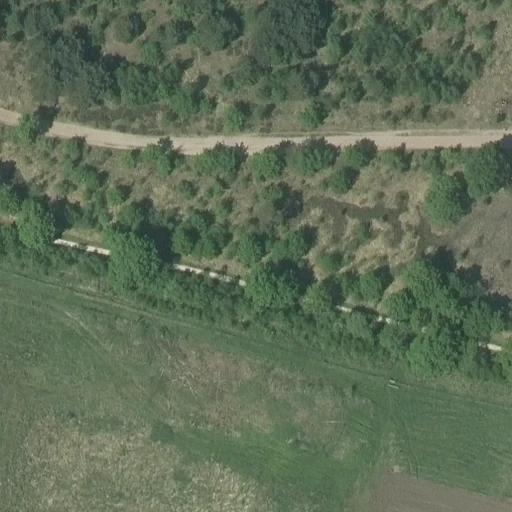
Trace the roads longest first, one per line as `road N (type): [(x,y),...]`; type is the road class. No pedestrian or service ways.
road 1 (track): [(511,142),(156,141),(0,115)]
road 2 (track): [(394,386),(348,511)]
